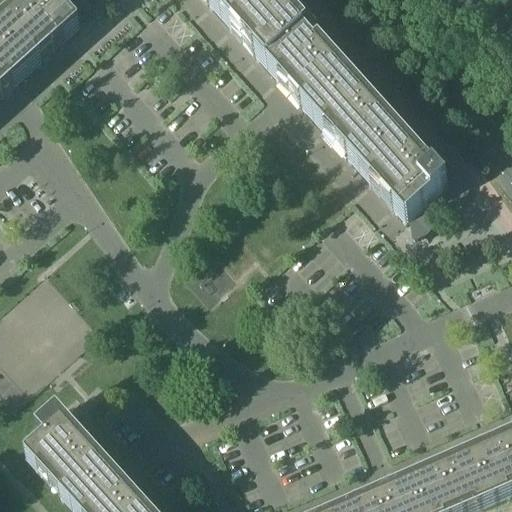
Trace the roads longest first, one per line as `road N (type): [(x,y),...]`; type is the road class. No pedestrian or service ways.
road 1 (residential): [(511,302),(277,404)]
road 2 (residential): [(153,296),(19,108)]
road 3 (residential): [(277,113),(198,188),(153,296)]
road 4 (tertiary): [(360,0),(511,164)]
road 5 (residential): [(153,296),(217,365),(277,404)]
